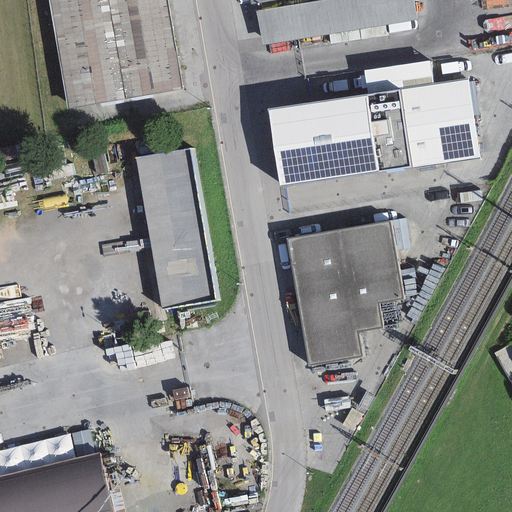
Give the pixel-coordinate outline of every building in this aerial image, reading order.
[(47,0),(65,109),(183,90),(167,0),(47,0)] [(413,0),(329,0),(255,12),(261,46),(417,20),(413,0)] [(268,109),(279,186),(478,155),(466,79),(268,109)] [(161,311),(219,302),(195,150),(136,160),(161,311)] [(389,224),(288,241),(309,367),(361,358),(357,333),(384,329),(379,304),(402,300),(389,224)] [(0,511),(109,511),(110,511),(95,450),(0,472),(0,511)]
